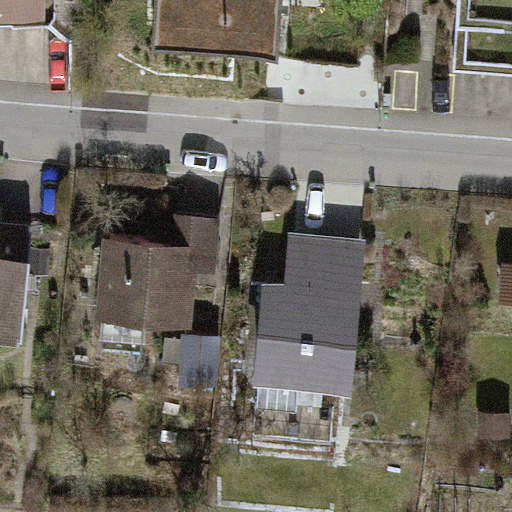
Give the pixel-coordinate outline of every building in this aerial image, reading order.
[(15,0),(0,0),(0,21),(15,22),(15,0)] [(511,0),(426,0),(422,52),(511,58),(511,0)] [(158,239),(87,230),(76,311),(174,323),(181,267),(208,270),(215,212),(162,205),(158,239)] [(0,286),(8,212),(0,210),(0,286)] [(347,246),(255,232),(231,384),(323,399),(347,246)] [(511,388),(511,268),(483,267),(480,313),(511,314),(511,337),(509,388),(511,388)]
